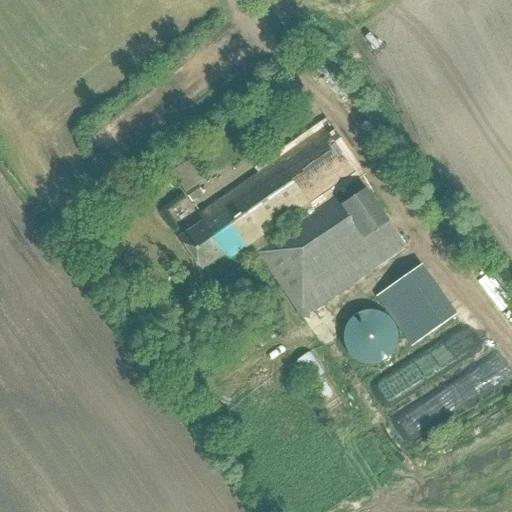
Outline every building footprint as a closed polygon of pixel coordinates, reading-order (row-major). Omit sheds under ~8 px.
[(132,113),(104,146),(122,161),(150,128),(132,113)] [(229,259),(250,244),(260,236),(284,220),(307,204),(307,205),(353,173),(323,129),(198,216),(203,221),(180,238),(201,269),(224,253),(229,259)] [(185,194),(191,202),(203,194),(197,186),(186,193),(185,194)] [(314,214),(307,205),(307,204),(284,220),(291,230),(267,246),(260,236),(250,244),(302,320),(406,249),(365,190),(341,206),(336,198),(314,214)] [(420,266),(377,297),(412,347),(455,317),(420,266)] [(346,325),(343,336),(344,346),(351,357),(361,364),(371,365),(381,363),(390,357),(395,348),(398,339),(396,330),(393,322),(390,318),(385,315),(378,312),(371,311),(362,312),(353,317),(346,325)]
